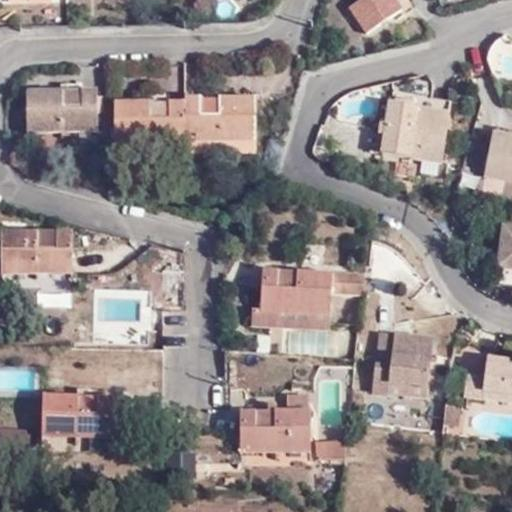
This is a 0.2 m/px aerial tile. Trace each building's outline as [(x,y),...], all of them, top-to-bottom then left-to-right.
[(347,12),(365,39),(400,14),(390,0),(358,0),(361,3),(347,12)] [(511,41),(501,40),(495,71),(511,74),(511,41)] [(97,137),(97,95),(25,96),(26,138),(97,137)] [(254,102),(183,102),(183,106),(184,144),(254,143),(254,102)] [(184,146),(184,144),(183,106),(112,106),(112,147),(184,146)] [(386,107),(378,156),(439,167),(447,117),(386,107)] [(511,142),(492,138),(480,196),(511,202),(511,142)] [(407,200),(410,186),(390,183),(389,198),(407,200)] [(511,234),(501,233),(496,275),(511,277),(511,234)] [(73,274),(74,235),(3,234),(2,273),(73,274)] [(166,290),(167,272),(147,271),(147,290),(166,290)] [(329,318),(330,297),(362,299),(365,279),(263,276),(261,316),(329,318)] [(329,332),(329,318),(261,316),(252,316),(252,331),(329,332)] [(370,401),(388,402),(389,400),(390,390),(428,394),(434,344),(378,338),(370,401)] [(479,409),(479,403),(511,406),(511,376),(506,375),(508,366),(485,364),(484,377),(465,374),(460,407),(479,409)] [(389,400),(426,404),(428,394),(390,390),(389,400)] [(110,443),(111,402),(43,399),(42,440),(110,443)] [(310,401),(286,401),(286,416),(310,416),(310,401)] [(460,434),(462,416),(446,414),(444,432),(460,434)] [(310,456),(310,416),(286,416),(239,416),(239,457),(310,456)] [(0,445),(30,447),(32,429),(0,427),(0,445)] [(341,464),(340,445),(319,446),(320,465),(341,464)]
